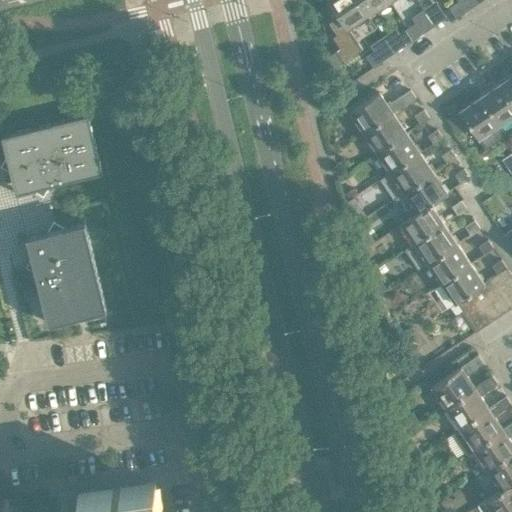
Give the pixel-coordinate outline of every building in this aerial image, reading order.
[(371,16),(369,13),(368,13),(358,0),(328,0),(338,15),(329,22),(336,34),(332,36),(340,47),(336,50),(344,61),(362,48),(348,27),(356,21),(359,24),(371,16)] [(358,0),(368,13),(369,13),(377,7),(379,10),(391,2),(389,0),(358,0)] [(459,0),(458,0),(451,5),(458,16),(466,10),(459,0)] [(442,11),(450,21),(458,16),(451,5),(442,11)] [(415,22),(407,28),(414,38),(423,33),(415,22)] [(414,38),(407,28),(399,33),(406,44),(414,38)] [(366,56),(373,66),(382,61),(374,50),(366,56)] [(511,73),(500,82),(511,99),(511,73)] [(511,114),(511,99),(500,82),(480,95),(499,124),(511,114)] [(410,89),(387,104),(393,111),(415,97),(410,89)] [(387,104),(379,91),(350,111),(364,131),(393,111),(387,104)] [(506,134),(499,124),(480,95),(459,109),(485,148),(506,134)] [(423,109),(414,115),(420,122),(429,116),(423,109)] [(393,111),(364,131),(377,151),(406,132),(393,111)] [(88,113),(1,134),(6,155),(0,165),(10,172),(15,192),(35,188),(44,193),(44,192),(49,184),(102,171),(88,113)] [(433,142),(442,136),(437,128),(428,134),(433,142)] [(406,132),(377,151),(391,171),(420,151),(406,132)] [(447,162),(456,156),(450,148),(441,154),(447,162)] [(420,151),(391,171),(404,191),(433,171),(420,151)] [(464,168),(455,174),(460,182),(469,176),(464,168)] [(433,171),(404,191),(417,210),(418,211),(431,202),(447,192),(433,171)] [(457,213),(466,207),(461,199),(452,205),(457,213)] [(418,211),(417,210),(401,221),(415,242),(444,222),(431,203),(431,202),(418,211)] [(470,233),(479,227),(474,219),(465,225),(470,233)] [(53,220),(47,230),(26,235),(32,256),(26,264),(35,269),(48,322),(107,308),(85,221),(64,226),(53,220)] [(444,222),(415,242),(428,262),(457,242),(444,222)] [(511,227),(503,234),(511,246),(511,227)] [(484,253),(493,247),(487,239),(478,245),(484,253)] [(457,242),(428,262),(442,282),(471,262),(457,242)] [(492,291),(502,284),(511,277),(511,275),(501,259),(492,265),(497,273),(484,282),(471,262),(442,282),(462,312),(473,304),(482,298),(492,291)] [(511,277),(502,284),(511,299),(511,277)] [(511,299),(502,284),(492,291),(505,310),(511,305),(511,299)] [(505,310),(492,291),(482,298),(495,317),(505,310)] [(482,298),(473,304),(485,323),(495,317),(482,298)] [(473,304),(462,312),(475,331),(485,323),(473,304)] [(478,353),(432,385),(446,406),(476,386),(475,385),(474,386),(467,374),(483,361),(478,353)] [(492,374),(475,385),(476,386),(446,406),(460,427),(490,407),(489,406),(488,406),(481,395),(497,382),(492,374)] [(502,427),(494,415),(511,402),(506,394),(489,406),(490,407),(460,427),(452,432),(465,452),(473,447),(503,427),(503,426),(502,427)] [(511,420),(503,426),(503,427),(473,447),(487,468),(511,451),(511,441),(508,436),(511,433),(511,420)] [(511,451),(487,468),(501,488),(501,489),(511,481),(511,451)] [(83,511),(161,511),(157,479),(80,490),(83,511)] [(511,481),(501,489),(501,488),(484,499),(485,500),(478,505),(482,511),(509,511),(511,511),(511,481)]
